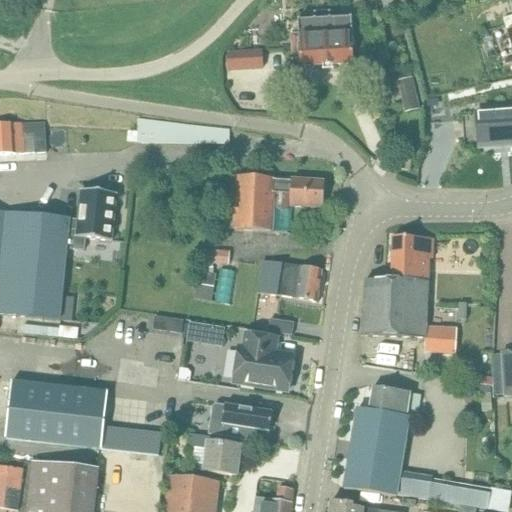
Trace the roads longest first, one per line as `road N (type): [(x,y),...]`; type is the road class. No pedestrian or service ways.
road 1 (unclassified): [(378,211),(346,156),(325,143),(0,80)]
road 2 (tertiary): [(315,511),(354,236),(378,211)]
road 3 (unclassified): [(242,0),(196,48),(153,70),(0,79)]
road 4 (unclassified): [(378,211),(469,214),(511,205)]
